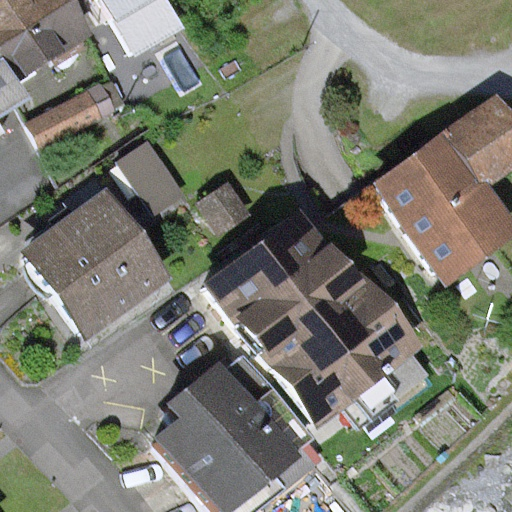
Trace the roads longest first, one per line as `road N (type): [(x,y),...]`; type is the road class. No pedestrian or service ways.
road 1 (residential): [(0,389),(99,511)]
road 2 (unknown): [(279,166),(326,117),(339,83),(339,36)]
